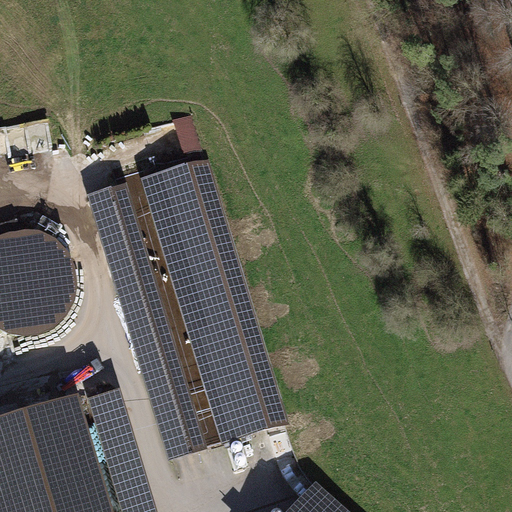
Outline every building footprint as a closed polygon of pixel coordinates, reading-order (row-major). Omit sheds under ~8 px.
[(202,150),(194,114),(176,119),(184,154),(202,150)] [(206,167),(147,185),(226,442),(285,424),(206,167)] [(120,193),(93,201),(172,458),(199,450),(120,193)] [(69,252),(56,240),(40,232),(22,230),(6,233),(0,236),(0,329),(15,335),(33,335),(50,330),(64,319),(74,304),(78,286),(77,269),(69,252)] [(113,511),(77,394),(0,417),(0,511),(113,511)] [(153,511),(117,394),(90,403),(123,511),(153,511)] [(342,511),(316,489),(296,511),(342,511)]
